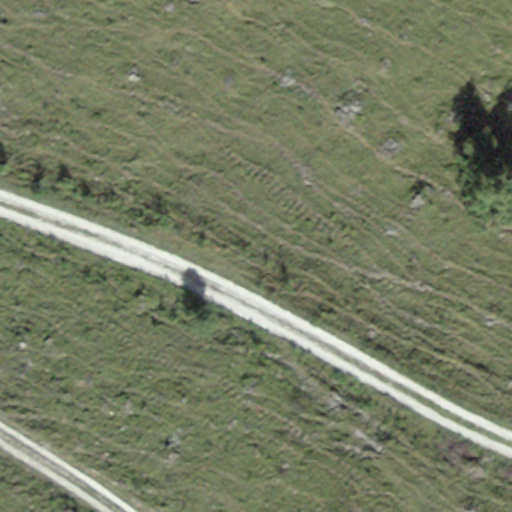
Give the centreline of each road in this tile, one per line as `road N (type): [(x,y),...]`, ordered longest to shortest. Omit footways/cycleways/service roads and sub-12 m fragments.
road 1 (track): [(0,208),(158,251),(511,438)]
road 2 (track): [(0,440),(110,511)]
